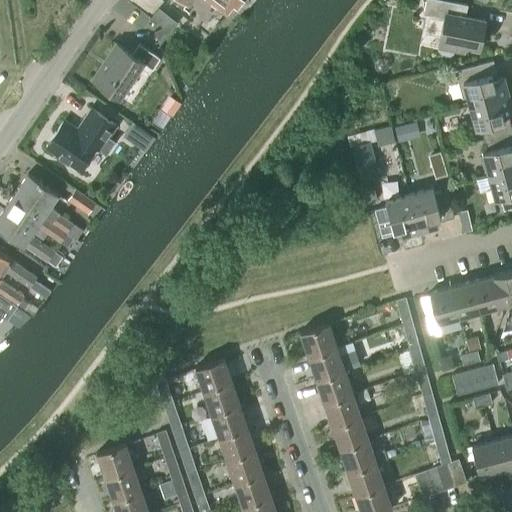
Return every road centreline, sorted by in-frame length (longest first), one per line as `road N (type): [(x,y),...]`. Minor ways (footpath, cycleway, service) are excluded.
road 1 (tertiary): [(0,145),(100,0)]
road 2 (residential): [(318,511),(268,349)]
road 3 (residential): [(91,511),(72,453),(163,421)]
road 4 (residential): [(382,269),(511,232)]
